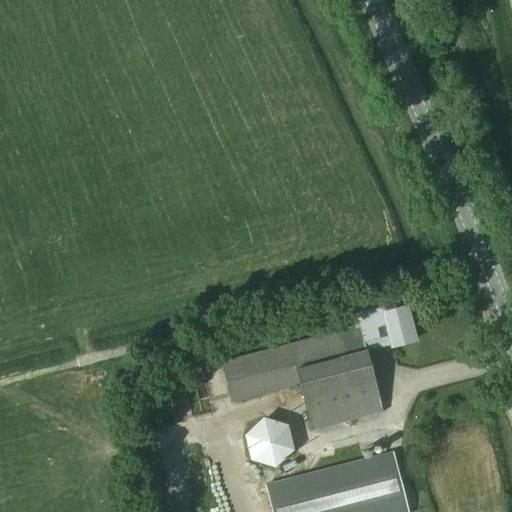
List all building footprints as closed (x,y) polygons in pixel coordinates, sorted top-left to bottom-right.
[(385,312),(383,306),(350,314),(353,326),(360,325),(365,342),(388,335),(389,335),(384,313),(385,312)] [(385,312),(384,313),(389,335),(392,346),(415,340),(406,307),(385,312)] [(365,342),(360,325),(353,326),(220,362),(221,366),(231,403),(299,385),(311,431),(383,413),(365,342)] [(293,449),(287,426),(262,417),(244,435),(250,460),(274,467),(293,449)] [(407,511),(392,451),(265,484),(271,511),(407,511)]
